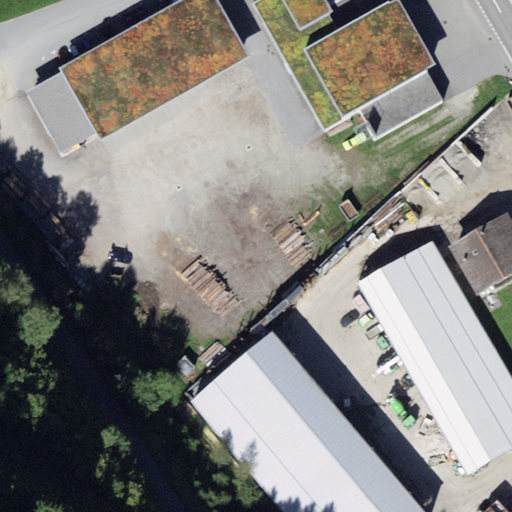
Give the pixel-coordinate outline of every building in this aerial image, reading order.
[(214,0),(186,0),(62,70),(63,73),(99,136),(101,141),(247,59),(214,0)] [(394,0),(344,29),(327,0),(266,0),(258,5),(329,128),(360,110),(428,71),(438,65),(400,0),(394,0)] [(428,71),(360,110),(377,139),(445,100),(428,71)] [(62,156),(99,136),(63,73),(27,93),(62,156)] [(511,219),(509,213),(449,248),(464,273),(477,296),(511,276),(511,219)] [(511,452),(511,376),(434,241),(357,285),(468,477),(511,452)] [(249,354),(193,401),(284,511),(423,511),(275,333),(249,354)]
